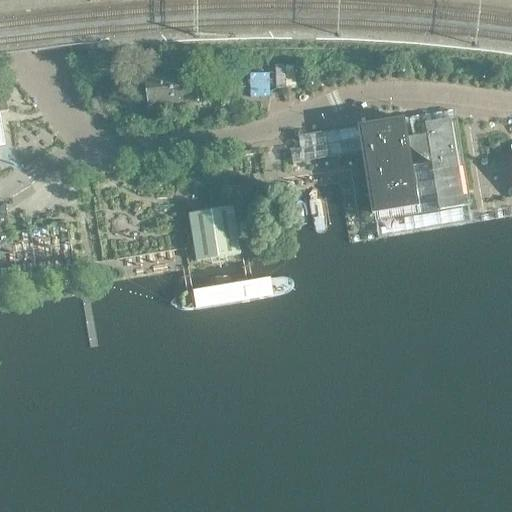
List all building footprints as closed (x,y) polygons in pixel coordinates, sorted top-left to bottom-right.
[(221,64),(219,54),(206,56),(207,66),(221,64)] [(150,73),(149,63),(135,64),(136,74),(150,73)] [(294,65),(275,65),(275,90),(295,90),(294,65)] [(198,102),(195,72),(170,75),(173,105),(198,102)] [(269,72),(249,72),(249,96),(269,96),(269,72)] [(173,105),(170,75),(144,78),(148,107),(173,105)] [(114,120),(121,101),(111,97),(104,117),(114,120)] [(0,132),(4,132),(1,118),(0,118),(0,113),(9,112),(8,106),(6,100),(0,101),(0,132)] [(414,117),(405,118),(409,138),(427,135),(425,123),(454,119),(452,110),(414,117)] [(374,214),(419,207),(409,146),(432,164),(440,211),(469,207),(455,118),(454,119),(425,123),(427,135),(409,138),(405,118),(392,120),(358,125),(362,151),(372,214),(374,214)] [(292,163),(362,151),(358,125),(297,136),(299,149),(290,151),(292,163)] [(419,207),(374,214),(376,226),(378,236),(471,221),(469,207),(440,211),(432,164),(409,146),(419,207)] [(252,253),(244,203),(233,205),(241,255),(252,253)] [(240,255),(233,207),(212,210),(189,214),(197,262),(240,255)] [(501,210),(493,211),(495,219),(502,218),(501,210)]
